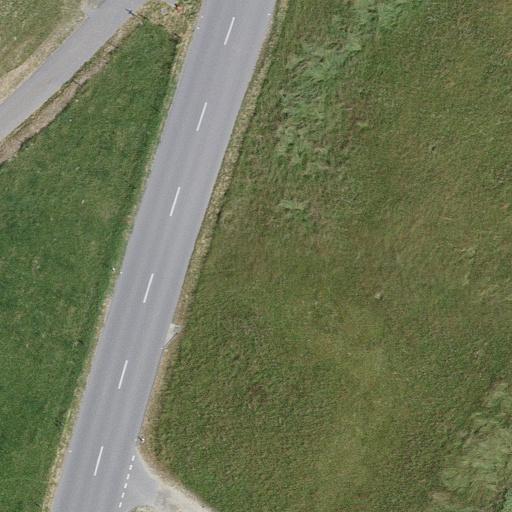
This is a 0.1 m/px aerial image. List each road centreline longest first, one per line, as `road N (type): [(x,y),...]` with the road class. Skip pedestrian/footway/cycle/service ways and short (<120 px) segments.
road 1 (tertiary): [(87,511),(247,0)]
road 2 (unclassified): [(121,0),(0,113)]
